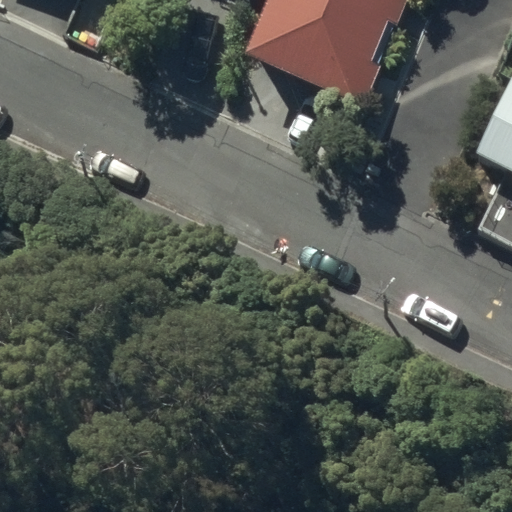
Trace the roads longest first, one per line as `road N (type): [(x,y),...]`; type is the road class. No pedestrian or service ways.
road 1 (residential): [(0,80),(511,325)]
road 2 (unknown): [(416,0),(303,225)]
